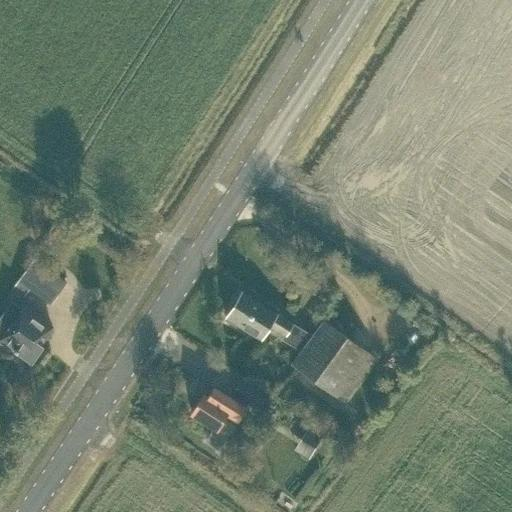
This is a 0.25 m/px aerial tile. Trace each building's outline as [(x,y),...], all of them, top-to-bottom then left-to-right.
[(49,304),(65,282),(33,260),(18,281),(49,304)] [(233,304),(225,317),(260,339),(268,326),(284,336),(291,325),(273,314),(275,310),(265,303),(263,306),(242,293),(235,305),(233,304)] [(20,310),(11,304),(0,320),(0,340),(33,364),(43,348),(38,345),(51,327),(22,307),(20,310)] [(292,364),(345,403),(376,360),(323,321),(292,364)] [(230,395),(257,412),(268,395),(241,378),(230,395)] [(214,389),(207,398),(203,395),(191,414),(214,428),(206,441),(218,449),(232,426),(222,420),(226,414),(236,421),(244,408),(214,389)] [(300,444),(314,450),(321,436),(306,430),(300,444)]
